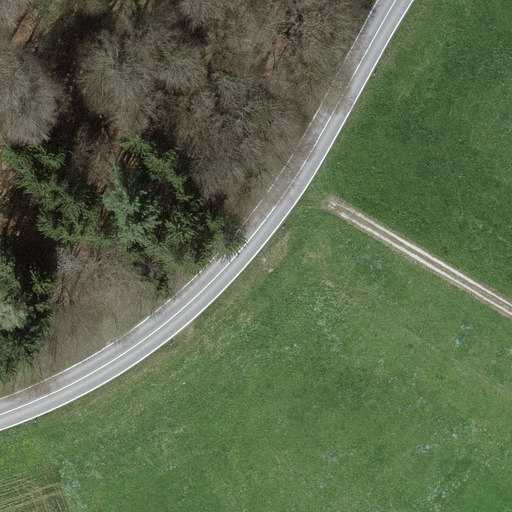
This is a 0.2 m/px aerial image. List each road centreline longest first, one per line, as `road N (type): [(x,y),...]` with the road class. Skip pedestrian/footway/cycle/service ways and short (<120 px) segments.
road 1 (secondary): [(0,414),(105,370),(198,304),(270,223),(399,0)]
road 2 (track): [(511,302),(317,189)]
